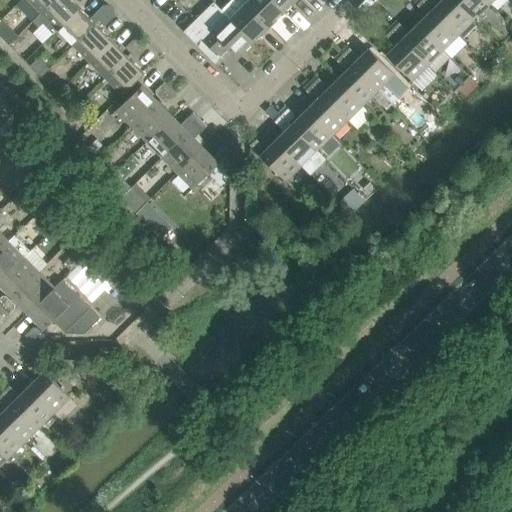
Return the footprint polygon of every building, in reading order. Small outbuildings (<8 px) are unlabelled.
[(54,0),(27,0),(41,13),(54,0)] [(53,34),(57,30),(79,8),(71,0),(54,0),(41,13),(32,22),(38,28),(42,23),(53,34)] [(241,0),(231,0),(221,10),(253,42),(269,27),(241,0)] [(284,12),(272,0),(241,0),(269,27),(284,12)] [(272,0),(284,12),(296,0),(272,0)] [(426,11),(431,7),(423,0),(418,0),(415,4),(422,11),(426,11)] [(454,0),(442,0),(433,10),(458,35),(474,20),(454,0)] [(489,5),(484,0),(454,0),(474,20),(489,5)] [(215,62),(228,49),(237,58),(253,42),(221,10),(214,2),(195,21),(184,32),(215,62)] [(93,15),(99,21),(111,8),(108,5),(103,5),(93,15)] [(79,8),(57,30),(73,46),(95,24),(99,21),(93,15),(90,19),(79,8)] [(114,11),(111,8),(99,21),(104,26),(114,17),(114,11)] [(458,35),(433,10),(418,25),(443,50),(458,35)] [(397,21),(391,28),(400,37),(404,33),(404,29),(397,21)] [(95,24),(73,46),(89,62),(111,41),(95,24)] [(418,25),(402,40),(427,66),(443,50),(418,25)] [(395,41),(400,37),(391,28),(384,34),(392,41),(395,41)] [(131,53),(143,41),(140,38),(135,38),(125,48),(131,53)] [(427,66),(402,40),(387,56),(412,81),(427,66)] [(111,41),(89,62),(105,79),(127,57),(111,41)] [(146,44),(143,41),(131,53),(136,59),(146,49),(146,44)] [(347,46),(341,52),(350,62),(355,57),(355,54),(347,46)] [(369,49),(354,64),(392,103),(398,98),(384,84),(394,74),(369,49)] [(346,66),(350,62),(341,52),(335,59),(342,66),(346,66)] [(127,57),(105,79),(122,96),(144,74),(127,57)] [(492,61),(488,65),(495,72),(499,68),(492,61)] [(41,64),(35,70),(42,77),(48,71),(41,64)] [(354,64),(338,80),(363,105),(372,96),(386,109),(392,103),(354,64)] [(491,76),(495,72),(488,65),(484,69),(491,76)] [(317,76),(310,83),(320,92),(324,88),(324,84),(317,76)] [(323,95),(347,120),(363,105),(338,80),(323,95)] [(156,95),(160,99),(169,90),(163,83),(156,91),(156,95)] [(315,97),(320,92),(310,83),(304,89),(311,97),(315,97)] [(116,111),(132,126),(157,101),(141,86),(116,111)] [(169,90),(160,99),(164,104),(168,104),(176,96),(169,90)] [(323,95),(307,110),(332,136),(347,120),(323,95)] [(172,117),(157,101),(132,126),(147,142),(172,117)] [(270,106),(267,109),(270,113),(268,115),(285,132),(292,125),(289,122),(280,113),(279,114),(270,106)] [(286,107),(280,113),(289,122),(293,118),(293,114),(286,107)] [(307,110),(292,125),(317,151),(332,136),(307,110)] [(172,117),(147,142),(162,158),(188,132),(190,129),(199,120),(193,114),(181,125),(172,117)] [(199,120),(190,129),(194,134),(198,134),(206,126),(199,120)] [(285,132),(276,140),(301,166),(310,174),(325,159),(317,151),(292,125),(285,132)] [(203,148),(188,132),(162,158),(178,173),(203,148)] [(255,138),(248,144),(257,153),(262,149),(262,145),(255,138)] [(276,140),(260,156),(285,181),(301,166),(276,140)] [(217,152),(217,156),(221,161),(231,152),(224,145),(217,152)] [(203,148),(178,173),(193,189),(218,164),(203,148)] [(106,183),(113,190),(122,181),(115,174),(106,183)] [(353,188),(348,192),(359,203),(363,198),(353,188)] [(145,204),(130,189),(121,198),(136,213),(145,204)] [(45,208),(36,216),(51,231),(59,224),(45,208)] [(0,249),(8,242),(0,233),(0,249)] [(8,242),(0,249),(0,280),(23,257),(30,251),(14,236),(8,242)] [(74,238),(63,248),(79,264),(90,254),(74,238)] [(27,244),(32,248),(37,243),(32,239),(27,244)] [(0,280),(0,284),(13,298),(39,273),(23,257),(0,280)] [(13,298),(29,314),(54,289),(54,288),(39,273),(13,298)] [(54,289),(29,314),(44,329),(53,321),(65,333),(84,334),(100,318),(90,308),(62,280),(54,288),(54,289)] [(0,298),(0,308),(1,310),(10,301),(6,296),(2,296),(0,298)] [(15,305),(10,301),(1,310),(7,316),(15,309),(15,305)] [(33,328),(25,335),(32,341),(41,332),(37,328),(33,328)] [(33,360),(26,366),(33,373),(37,373),(42,369),(33,360)] [(45,372),(29,387),(54,412),(70,397),(45,372)] [(8,384),(1,391),(11,400),(15,395),(15,392),(8,384)] [(29,387),(14,402),(39,428),(54,412),(29,387)] [(6,404),(11,400),(1,391),(0,391),(0,402),(2,404),(6,404)] [(0,419),(23,443),(39,428),(14,402),(0,415),(0,419)] [(0,419),(0,450),(7,458),(23,443),(0,419)]
